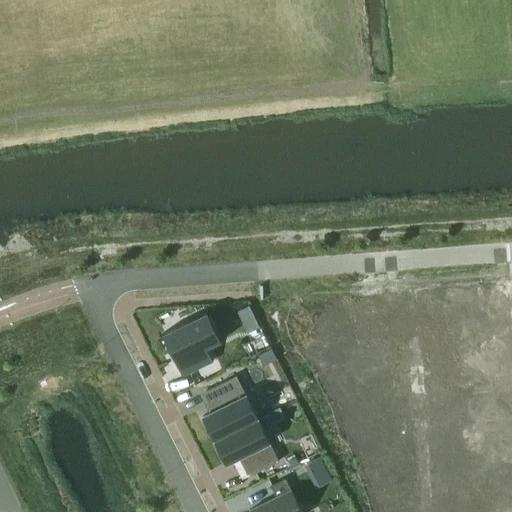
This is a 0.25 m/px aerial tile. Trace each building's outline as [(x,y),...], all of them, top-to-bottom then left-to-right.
[(511,297),(492,299),(495,337),(498,337),(509,336),(511,336),(511,297)] [(492,299),(470,300),(473,339),(477,339),(490,338),(495,337),(492,299)] [(470,300),(449,302),(452,340),(455,340),(469,339),(473,339),(470,300)] [(449,302),(427,303),(428,311),(430,342),(447,341),(452,340),(449,302)] [(428,311),(406,313),(409,352),(411,351),(424,351),(431,350),(430,342),(428,311)] [(207,312),(162,334),(183,376),(203,366),(197,353),(221,341),(207,312)] [(406,313),(385,315),(388,353),(389,353),(403,352),(409,352),(406,313)] [(385,315),(363,316),(366,355),(367,355),(381,354),(388,353),(385,315)] [(363,316),(342,318),(345,356),(346,356),(359,355),(366,355),(363,316)] [(342,318),(318,319),(321,358),(339,357),(345,356),(342,318)] [(495,337),(490,338),(491,350),(499,349),(498,337),(495,337)] [(473,339),(469,339),(470,351),(478,351),(477,339),(473,339)] [(452,340),(447,341),(448,353),(456,352),(455,340),(452,340)] [(431,350),(424,351),(425,362),(433,362),(432,350),(431,350)] [(409,352),(403,352),(404,364),(412,363),(411,351),(409,352)] [(388,353),(381,354),(382,366),(390,365),(389,353),(388,353)] [(366,355),(359,355),(360,367),(368,367),(367,355),(366,355)] [(345,356),(339,357),(339,369),(347,368),(346,356),(345,356)] [(216,409),(203,415),(215,439),(258,418),(237,375),(206,390),(216,409)] [(258,418),(215,439),(226,463),(239,456),(248,475),(279,460),(258,418)] [(462,462),(454,463),(455,475),(463,474),(462,462)] [(440,464),(432,465),(433,477),(441,476),(440,464)] [(505,464),(497,465),(498,477),(506,476),(505,464)] [(419,466),(411,466),(411,478),(419,478),(419,466)] [(484,466),(476,466),(476,478),(484,478),(484,466)] [(397,467),(389,468),(390,480),(398,479),(397,467)] [(455,475),(441,476),(443,511),(465,511),(463,479),(463,474),(455,475)] [(433,477),(419,478),(421,511),(443,511),(441,476),(433,477)] [(498,477),(484,478),(486,511),(508,511),(506,476),(498,477)] [(276,496),(250,510),(250,511),(302,511),(291,489),(285,478),(271,485),(276,496)] [(411,478),(398,479),(400,511),(421,511),(419,478),(411,478)] [(476,478),(463,479),(465,511),(486,511),(484,478),(476,478)] [(390,480),(375,481),(377,511),(400,511),(398,479),(390,480)]
